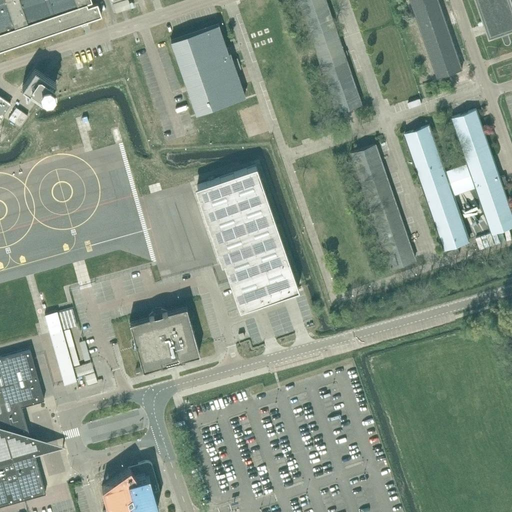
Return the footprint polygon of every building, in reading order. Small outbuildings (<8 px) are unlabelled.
[(0,0),(0,49),(81,21),(80,19),(85,17),(85,20),(101,14),(97,2),(91,4),(90,1),(92,0),(91,0),(0,0)] [(297,0),(315,50),(293,57),(296,66),(318,58),(336,111),(361,103),(325,0),(297,0)] [(358,0),(391,92),(416,84),(386,0),(358,0)] [(410,0),(437,76),(462,68),(438,0),(410,0)] [(511,0),(478,0),(490,34),(503,29),(505,36),(506,37),(506,38),(508,38),(509,38),(510,38),(511,37),(511,36),(511,35),(511,34),(509,27),(511,26),(511,0)] [(315,119),(296,66),(293,57),(275,4),(250,12),(290,127),(315,119)] [(236,70),(232,60),(229,52),(228,52),(218,24),(171,40),(196,113),(244,96),(236,70)] [(237,58),(232,60),(236,70),(241,69),(237,58)] [(56,82),(47,77),(35,68),(22,87),(43,101),(47,95),(48,96),(50,95),(53,91),(53,89),(51,88),(56,82)] [(0,117),(10,103),(0,96),(0,117)] [(28,115),(17,108),(16,107),(8,118),(20,126),(28,115)] [(258,135),(249,108),(249,107),(238,111),(247,139),(258,135)] [(468,162),(445,170),(454,194),(476,186),(492,232),(511,224),(511,212),(476,109),(452,117),(468,162)] [(469,240),(454,194),(445,170),(430,125),(405,133),(444,248),(469,240)] [(350,152),(390,267),(415,258),(375,144),(350,152)] [(304,168),(332,249),(343,283),(368,275),(329,160),(304,168)] [(240,309),(298,289),(289,261),(256,165),(197,185),(224,263),(229,280),(240,309)] [(199,352),(186,305),(167,310),(163,309),(160,309),(156,309),(153,311),(150,313),(148,315),(129,321),(142,368),(162,363),(165,364),(168,365),(172,364),(175,363),(178,361),(180,358),(199,352)] [(50,333),(62,330),(57,311),(45,314),(47,323),(50,333)] [(53,346),(65,343),(62,330),(50,333),(53,346)] [(57,359),(69,356),(65,343),(53,346),(57,359)] [(21,405),(44,399),(32,358),(30,348),(0,356),(0,504),(23,498),(45,492),(33,448),(37,436),(29,434),(21,405)] [(61,372),(73,369),(69,356),(57,359),(61,372)] [(73,369),(61,372),(64,384),(76,380),(73,369)] [(150,461),(148,461),(146,460),(145,461),(138,463),(138,465),(131,467),(130,466),(101,486),(108,509),(102,511),(150,511),(158,507),(154,490),(159,489),(152,466),(152,464),(151,462),(150,461)]
